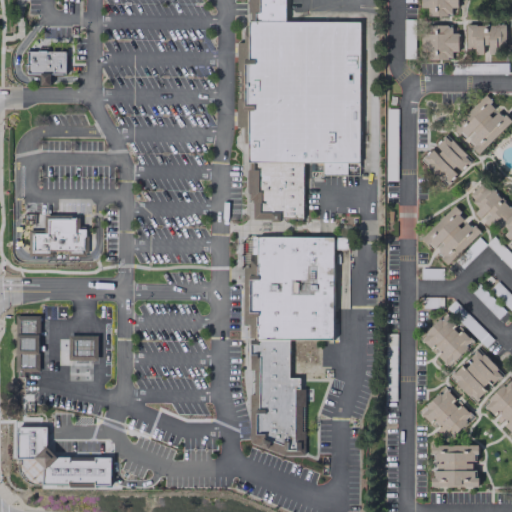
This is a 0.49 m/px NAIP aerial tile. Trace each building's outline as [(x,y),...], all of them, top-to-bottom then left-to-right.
[(285,0),(285,21),(250,20),(250,12),(247,12),(247,0),(285,0)] [(427,15),(451,16),(451,8),(457,8),(456,0),(419,0),(420,8),(428,8),(427,15)] [(247,20),(250,20),(285,21),(359,21),(358,174),(321,174),(321,162),(302,162),(248,161),(246,162),(247,143),(242,143),(242,127),(236,126),(236,99),(239,99),(239,69),(236,69),(237,42),(243,42),(243,25),(247,25),(247,20)] [(457,51),(458,32),(451,32),(451,24),(424,24),(423,59),(451,59),(451,51),(457,51)] [(505,45),(504,24),(465,25),(466,53),(483,53),(483,45),(487,45),(488,54),(496,54),(495,46),(505,45)] [(27,51),(66,51),(66,74),(27,74),(27,51)] [(453,74),(469,72),(468,63),(451,65),(453,74)] [(478,153),(509,121),(496,108),(497,107),(483,94),(451,128),(478,153)] [(419,160),(445,185),(458,172),(471,160),(444,134),(432,146),(419,160)] [(252,219),(270,219),(270,221),(280,221),(280,218),(302,218),(302,162),(248,161),(248,169),(245,169),(245,192),(248,192),(248,199),(251,199),(251,202),(252,202),(252,219)] [(511,210),(483,180),(467,195),(478,207),(473,212),(490,229),(495,224),(511,242),(511,210)] [(445,264),(478,233),(465,219),(453,206),(420,238),(433,251),(445,264)] [(48,220),(76,220),(76,235),(85,235),(84,251),(83,251),(83,255),(34,254),(34,253),(32,253),(32,236),(34,236),(34,234),(48,235),(48,220)] [(249,253),(250,253),(250,235),(333,236),(332,340),(288,339),(256,339),(256,337),(248,337),(248,324),(242,324),(242,266),(249,266),(249,253)] [(346,237),(333,237),(333,249),(347,249),(346,237)] [(437,357),(447,367),(472,340),(461,330),(460,331),(442,314),(419,339),(429,349),(433,344),(442,352),(437,357)] [(39,316),(16,316),(16,372),(39,373),(39,316)] [(96,335),(68,335),(67,360),(96,360),(96,335)] [(256,339),(288,339),(288,377),(298,377),(298,388),(303,388),(303,406),(300,406),(300,430),(304,430),(304,456),(282,456),(249,441),(249,395),(254,395),(254,369),(249,369),(249,339),(256,339)] [(474,401),(489,384),(491,386),(502,372),(475,348),(448,378),(474,401)] [(511,435),(511,383),(508,379),(482,403),(511,435)] [(440,426),(436,431),(448,441),(472,414),(441,386),(417,413),(429,423),(432,419),(440,426)] [(16,426),(46,426),(46,446),(56,457),(110,457),(109,484),(94,484),(94,487),(67,487),(67,484),(42,484),(42,467),(34,458),(16,458),(16,426)] [(475,487),(475,444),(430,444),(430,455),(436,455),(436,471),(431,471),(431,487),(475,487)]
